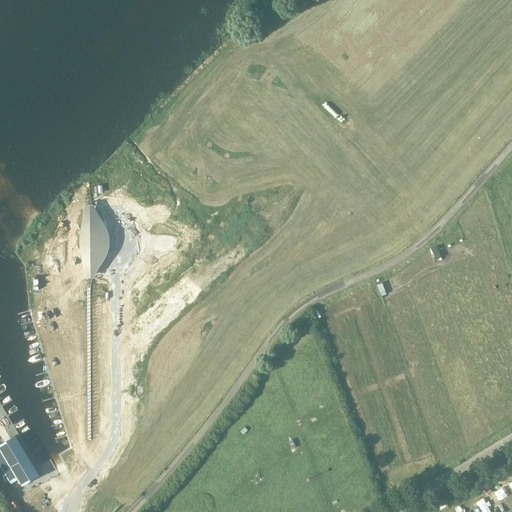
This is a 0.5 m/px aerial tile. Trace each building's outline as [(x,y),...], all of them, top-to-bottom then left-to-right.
[(90,273),(94,275),(100,265),(103,260),(105,255),(107,250),(108,245),(108,238),(107,232),(105,228),(103,224),(101,221),(99,218),(95,213),(94,210),(89,211),(90,267),(90,273)] [(15,436),(0,445),(0,467),(10,485),(18,480),(22,487),(39,477),(15,436)] [(491,485),(496,494),(505,489),(499,480),(491,485)] [(473,505),(482,500),(479,493),(469,498),(473,505)] [(21,511),(15,502),(10,505),(14,511),(21,511)]
